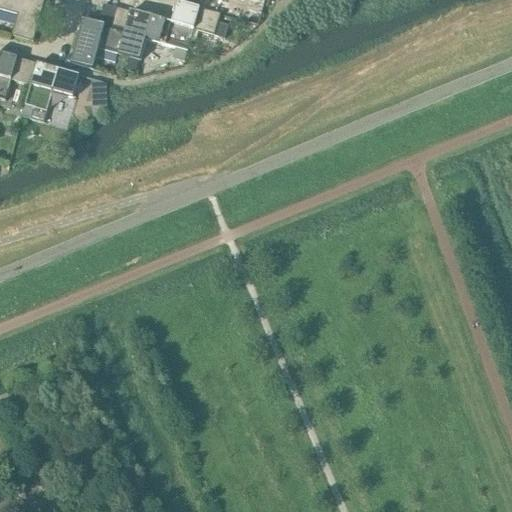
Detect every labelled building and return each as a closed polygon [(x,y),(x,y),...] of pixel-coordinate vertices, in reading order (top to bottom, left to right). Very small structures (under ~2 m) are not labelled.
[(46,1),(42,0),(0,0),(0,10),(18,16),(12,36),(34,43),(46,1)] [(178,0),(178,5),(199,10),(202,0),(178,0)] [(178,5),(172,25),(173,25),(167,47),(188,53),(194,32),(224,41),(228,27),(218,24),(220,16),(199,10),(178,5)] [(104,6),(98,27),(98,28),(112,31),(117,10),(104,6)] [(119,56),(139,62),(140,62),(146,42),(167,47),(173,25),(172,25),(117,10),(112,31),(125,35),(119,56)] [(83,23),(74,54),(71,65),(93,71),(98,51),(119,56),(125,35),(112,31),(98,28),(98,27),(83,23)] [(38,66),(0,55),(0,101),(5,103),(11,82),(31,88),(32,88),(38,66)] [(31,88),(25,109),(33,111),(30,122),(44,126),(53,94),(73,100),(80,78),(38,66),(32,88),(31,88)]
